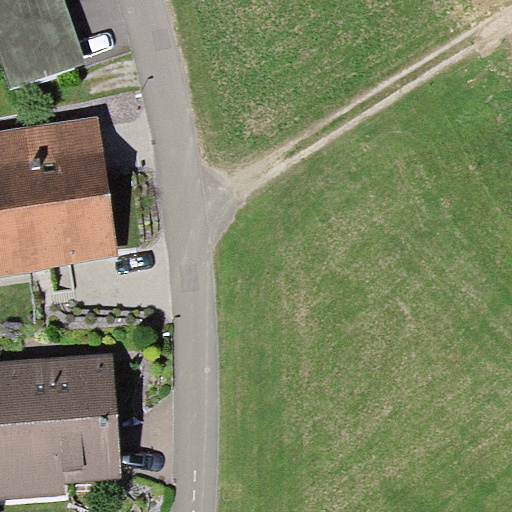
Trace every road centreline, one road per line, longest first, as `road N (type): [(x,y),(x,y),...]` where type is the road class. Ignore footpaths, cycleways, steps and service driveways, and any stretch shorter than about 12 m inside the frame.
road 1 (residential): [(194,511),(191,271),(139,0)]
road 2 (track): [(183,207),(241,191),(511,16)]
